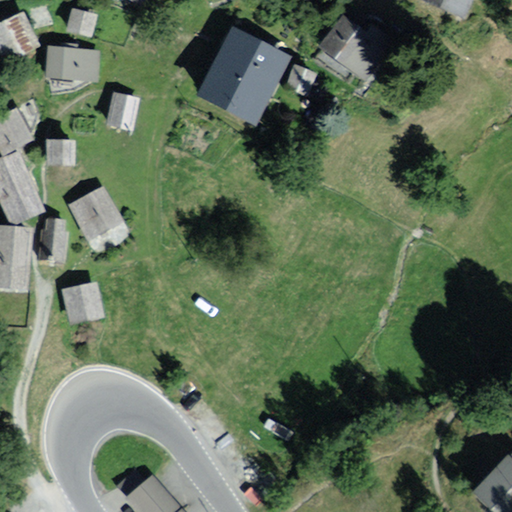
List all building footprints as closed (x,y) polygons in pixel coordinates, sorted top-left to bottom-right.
[(118,0),(146,11),(150,0),(118,0)] [(478,0),(420,0),(419,3),(469,23),(478,0)] [(103,18),(76,11),(69,34),(96,41),(103,18)] [(45,49),(27,14),(0,28),(0,52),(8,68),(45,49)] [(363,28),(347,15),(320,50),(363,84),(395,44),(369,24),(363,28)] [(297,60),(237,31),(202,103),(262,132),(297,60)] [(103,49),(52,48),(51,82),(102,84),(103,49)] [(321,80),(298,70),(288,93),(311,103),(321,80)] [(140,99),(113,93),(107,125),(135,130),(140,99)] [(0,120),(0,150),(2,155),(32,140),(17,111),(0,120)] [(75,141),(47,140),(47,168),(75,168),(75,141)] [(15,220),(18,223),(42,211),(19,151),(0,159),(0,206),(7,223),(15,220)] [(105,184),(68,203),(88,243),(126,223),(105,184)] [(66,220),(46,218),(41,259),(62,261),(66,220)] [(33,227),(0,223),(0,289),(27,292),(33,227)] [(101,284),(65,291),(72,329),(109,322),(101,284)] [(511,511),(511,463),(478,499),(492,511),(511,511)] [(183,511),(158,482),(136,501),(145,511),(183,511)]
